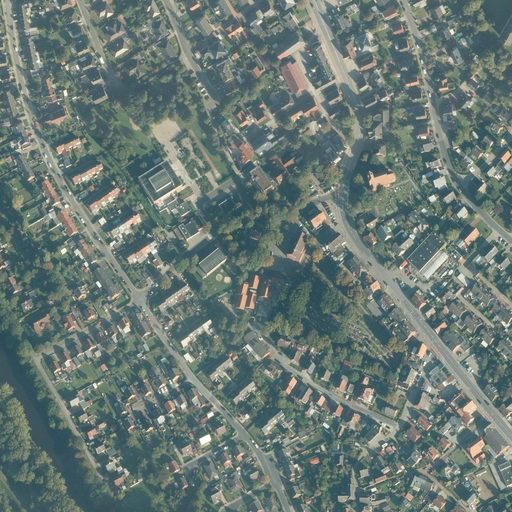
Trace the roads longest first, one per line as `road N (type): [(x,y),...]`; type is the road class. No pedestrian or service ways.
road 1 (residential): [(137,301),(41,144),(5,0)]
road 2 (residential): [(35,359),(107,490)]
road 3 (residential): [(248,208),(137,301)]
road 4 (residential): [(279,362),(398,427)]
road 5 (secondary): [(342,195),(359,128),(346,78)]
